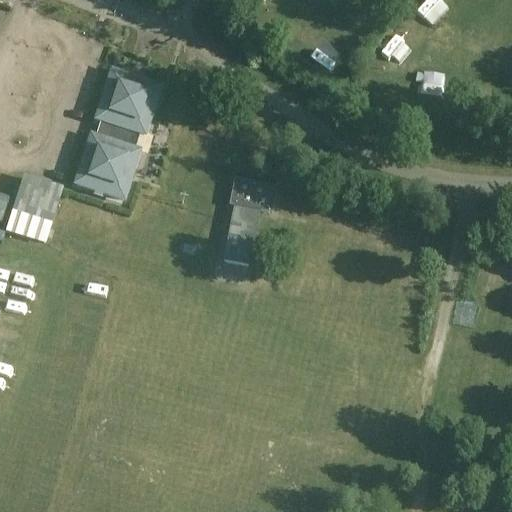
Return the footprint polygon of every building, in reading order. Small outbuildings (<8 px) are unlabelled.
[(351,24),(366,38),(376,26),(361,13),(351,24)] [(396,31),(413,39),(420,25),(403,17),(396,31)] [(158,89),(111,74),(96,121),(100,122),(94,140),(90,139),(75,186),(122,201),(137,154),(134,153),(139,135),(143,137),(158,89)] [(445,92),(443,74),(422,75),(423,94),(445,92)] [(475,97),(492,101),(497,82),(480,78),(475,97)] [(51,186),(13,173),(3,203),(40,216),(51,186)] [(234,208),(268,215),(273,190),(238,183),(234,208)] [(251,230),(230,226),(224,263),(244,267),(251,230)] [(312,274),(317,258),(298,253),(293,269),(312,274)] [(143,263),(141,276),(171,282),(173,268),(143,263)]
